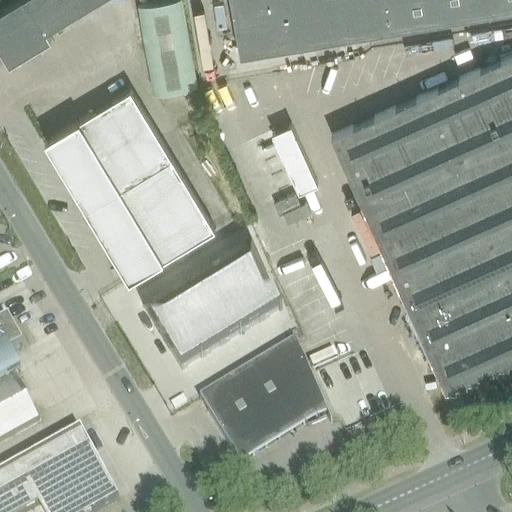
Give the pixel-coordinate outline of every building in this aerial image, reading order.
[(15,0),(0,9),(0,48),(9,63),(51,38),(46,30),(96,0),(15,0)] [(158,0),(138,4),(153,92),(197,85),(181,0),(158,0)] [(511,0),(230,0),(240,55),(511,8),(511,0)] [(511,53),(331,135),(428,353),(429,352),(445,388),(456,388),(456,384),(467,383),(466,379),(477,378),(477,374),(488,374),(488,369),(498,369),(498,365),(509,364),(509,360),(511,359),(511,53)] [(130,88),(44,140),(129,280),(214,228),(130,88)] [(318,183),(291,123),(272,132),(299,191),(318,183)] [(301,205),(295,193),(273,202),(279,215),(301,205)] [(251,239),(222,257),(242,290),(266,275),(251,239)] [(222,302),(242,290),(222,257),(202,269),(222,302)] [(202,314),(222,302),(202,269),(182,281),(202,314)] [(266,275),(242,290),(261,322),(282,310),(266,275)] [(182,326),(202,314),(182,281),(162,293),(182,326)] [(242,334),(261,322),(242,290),(222,302),(242,334)] [(142,305),(162,338),(182,326),(162,293),(142,305)] [(222,346),(242,334),(222,302),(202,314),(222,346)] [(202,358),(222,346),(202,314),(182,326),(202,358)] [(0,442),(39,421),(15,377),(21,374),(10,355),(22,348),(7,322),(0,326),(0,442)] [(162,338),(181,371),(202,358),(182,326),(162,338)] [(331,424),(332,423),(295,340),(199,398),(240,465),(317,418),(326,414),(331,424)] [(183,396),(171,404),(175,410),(187,403),(183,396)] [(0,511),(95,511),(118,499),(80,430),(0,474),(0,511)]
